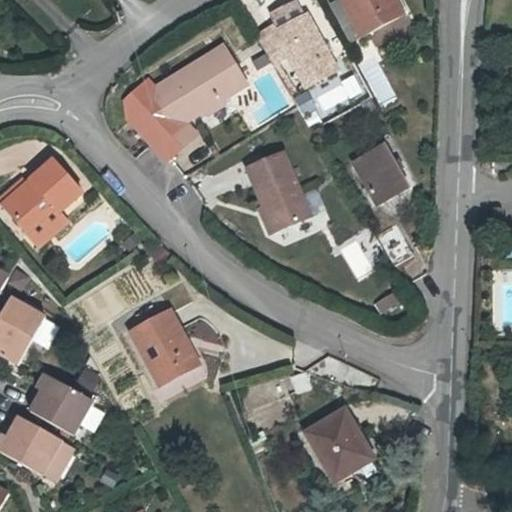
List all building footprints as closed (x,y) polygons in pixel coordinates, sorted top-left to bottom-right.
[(393,0),(341,0),(359,35),(400,14),(393,0)] [(279,69),(290,63),(306,90),(339,72),(308,14),(294,21),(297,28),(281,36),(271,19),(255,28),(279,69)] [(153,159),(164,152),(169,133),(167,128),(178,121),(193,112),(195,104),(213,94),(216,99),(244,83),(221,45),(150,84),(143,74),(124,89),(120,94),(117,101),(117,109),(120,116),(153,159)] [(258,49),(244,58),(252,72),(267,63),(258,49)] [(219,103),(216,99),(213,94),(195,104),(193,112),(195,116),(219,103)] [(187,135),(178,121),(167,128),(169,133),(164,152),(187,135)] [(384,145),(350,164),(375,209),(410,190),(384,145)] [(281,150),(244,165),(269,230),(307,215),(281,150)] [(56,211),(61,216),(84,197),(56,165),(4,207),(26,235),(56,211)] [(31,240),(61,216),(56,211),(26,235),(31,240)] [(396,227),(379,237),(395,266),(412,256),(396,227)] [(504,257),(511,256),(511,231),(503,233),(504,257)] [(0,297),(11,279),(0,272),(0,297)] [(380,314),(396,305),(389,292),(372,302),(380,314)] [(0,351),(9,356),(6,361),(19,369),(46,323),(13,302),(0,324),(0,351)] [(165,374),(200,355),(171,303),(137,322),(165,374)] [(137,322),(132,325),(159,378),(165,374),(137,322)] [(0,358),(6,361),(9,356),(0,351),(0,358)] [(42,390),(37,398),(29,411),(71,436),(92,403),(70,389),(45,374),(36,387),(42,390)] [(31,394),(37,398),(42,390),(36,387),(31,394)] [(346,410),(302,434),(332,488),(375,464),(346,410)] [(20,416),(13,428),(8,436),(3,433),(0,437),(0,449),(43,476),(64,442),(20,416)] [(8,426),(3,433),(8,436),(13,428),(8,426)] [(0,511),(1,511),(10,499),(0,491),(0,511)]
